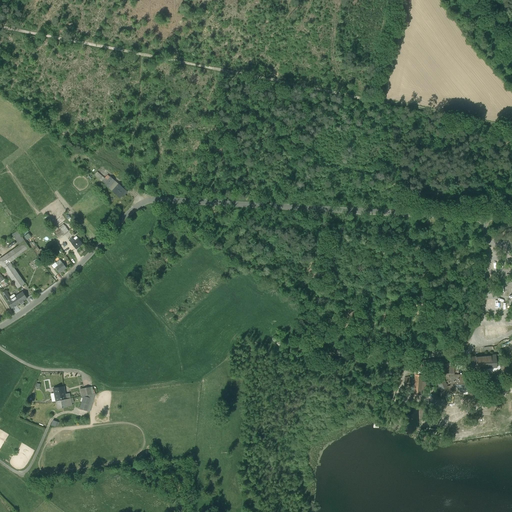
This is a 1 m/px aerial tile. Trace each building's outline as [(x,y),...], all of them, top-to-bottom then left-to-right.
[(105,178),(97,172),(94,175),(102,182),(105,178)] [(105,178),(102,182),(104,184),(110,177),(108,175),(105,178)] [(109,188),(115,181),(110,177),(104,184),(109,188)] [(115,181),(109,188),(112,191),(119,184),(115,181)] [(127,192),(119,184),(112,191),(120,198),(123,194),(124,195),(127,192)] [(156,232),(157,231),(158,232),(159,231),(158,230),(168,221),(170,223),(171,222),(167,218),(154,230),(156,232)] [(65,226),(59,230),(62,235),(68,231),(65,226)] [(22,243),(25,242),(21,236),(15,240),(19,246),(22,243)] [(78,238),(75,241),(72,238),(69,240),(72,243),(72,244),(76,249),(83,244),(78,238)] [(19,246),(5,255),(10,262),(27,250),(22,243),(19,246)] [(10,262),(5,255),(0,259),(0,262),(18,288),(25,283),(10,262)] [(180,259),(171,268),(175,272),(184,264),(180,259)] [(66,268),(60,260),(56,263),(58,265),(55,268),(60,273),(66,268)] [(11,300),(5,291),(2,293),(8,302),(11,300)] [(26,299),(22,292),(16,297),(20,303),(26,299)] [(11,300),(8,302),(12,308),(20,303),(16,297),(11,300)] [(470,357),(471,369),(480,369),(497,367),(496,355),(470,357)] [(419,369),(422,369),(431,368),(439,368),(438,360),(431,360),(431,361),(418,362),(418,369),(419,369)] [(344,367),(352,369),(354,364),(352,364),(353,363),(346,361),(344,367)] [(436,375),(445,396),(450,393),(447,386),(441,373),(440,370),(439,368),(431,368),(434,375),(436,375)] [(419,369),(418,375),(415,375),(414,395),(421,396),(422,377),(422,369),(419,369)] [(468,392),(467,384),(467,374),(451,375),(451,385),(451,386),(447,386),(450,393),(453,393),(468,392)] [(436,375),(434,375),(444,396),(445,396),(436,375)] [(64,387),(53,388),(56,401),(65,399),(65,394),(64,387)] [(90,387),(81,389),(82,395),(84,396),(91,394),(90,387)] [(90,398),(84,397),(80,409),(87,411),(90,398)] [(65,399),(56,401),(58,409),(72,406),(70,398),(65,399)] [(427,406),(419,406),(419,419),(427,419),(427,406)] [(437,430),(426,428),(424,436),(430,437),(431,434),(436,434),(437,430)]
